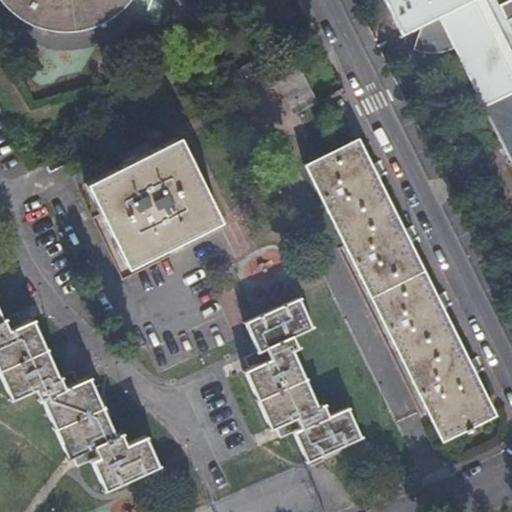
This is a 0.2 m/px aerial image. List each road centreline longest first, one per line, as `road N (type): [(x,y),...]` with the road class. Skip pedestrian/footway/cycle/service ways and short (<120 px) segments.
road 1 (residential): [(321,0),(511,381)]
road 2 (unknown): [(421,498),(326,300)]
road 3 (residential): [(511,458),(392,511)]
